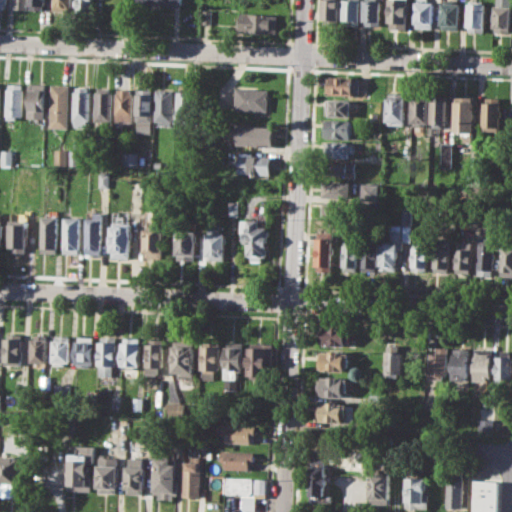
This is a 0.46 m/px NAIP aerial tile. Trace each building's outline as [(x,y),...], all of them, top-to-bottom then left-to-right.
[(14,0),(27,0),(27,8),(14,7),(14,0)] [(31,0),(44,0),(44,8),(31,8),(31,0)] [(53,0),(70,0),(70,11),(53,10),(53,0)] [(76,0),(92,0),(92,12),(76,11),(76,0)] [(324,0),(339,0),(339,19),(324,19),(324,0)] [(344,0),(361,0),(361,25),(344,24),(344,0)] [(366,0),(383,0),(382,26),(365,25),(366,0)] [(390,0),(409,0),(409,28),(389,27),(390,0)] [(417,0),(429,0),(429,1),(435,1),(434,28),(416,27),(417,0)] [(496,0),(511,0),(511,32),(495,32),(496,0)] [(444,2),(462,3),(461,29),(443,29),(444,2)] [(470,2),(489,3),(488,31),(469,31),(470,2)] [(202,9),(211,9),(210,25),(202,25),(202,9)] [(239,12),(277,14),(276,32),(238,31),(239,12)] [(328,76),(360,77),(360,90),(354,90),(354,95),(327,94),(328,76)] [(8,84),(23,84),(22,115),(16,115),(16,119),(6,118),(8,84)] [(28,84),(45,84),(44,117),(27,116),(28,84)] [(51,84),(69,85),(69,127),(50,127),(51,84)] [(74,86),(89,87),(88,126),(73,126),(74,86)] [(237,87),(272,89),(271,111),(236,110),(237,87)] [(95,88),(111,88),(110,120),(95,119),(95,88)] [(115,88),(132,89),(131,121),(114,121),(115,88)] [(136,89),(152,89),(151,120),(136,119),(136,89)] [(156,89),(172,90),(171,123),(155,123),(156,89)] [(175,90),(192,90),(191,123),(174,123),(175,90)] [(387,92),(407,93),(405,125),(385,124),(387,92)] [(413,94),(431,95),(430,123),(411,122),(413,94)] [(434,95),(451,96),(449,124),(444,123),(444,127),(432,127),(434,95)] [(457,96),(476,97),(475,142),(464,141),(464,137),(460,137),(461,131),(456,131),(457,96)] [(486,97),(503,98),(502,130),(485,129),(486,97)] [(327,99),(357,101),(357,116),(327,115),(327,99)] [(326,119),(354,120),(354,138),(326,137),(326,119)] [(238,125),(271,126),(271,146),(238,144),(238,125)] [(327,141),(353,142),(353,152),(348,152),(348,158),(327,157),(327,141)] [(443,143),(454,143),(453,166),(442,166),(443,143)] [(0,149),(11,150),(11,164),(0,164),(0,149)] [(54,149),(66,149),(66,165),(53,165),(54,149)] [(69,149),(79,150),(79,166),(69,165),(69,149)] [(122,152),(137,152),(136,167),(121,166),(122,152)] [(137,152),(136,167),(151,167),(151,152),(137,152)] [(239,154),(270,155),(269,175),(238,174),(239,154)] [(332,161),(356,162),(356,178),(349,178),(349,174),(331,174),(332,161)] [(101,172),(111,172),(111,187),(101,187),(101,172)] [(325,181),(358,182),(358,197),(324,196),(325,181)] [(364,184),(381,184),(381,201),(364,200),(364,184)] [(230,201),(240,201),(240,215),(229,215),(230,201)] [(338,217),(339,202),(322,201),(321,216),(338,217)] [(89,217),(95,217),(95,210),(103,210),(102,254),(88,253),(89,217)] [(43,215),(60,215),(59,252),(43,252),(43,215)] [(66,215),(81,216),(80,253),(65,253),(66,215)] [(242,218),(260,219),(259,226),(270,227),(269,261),(247,260),(248,242),(244,242),(244,228),(241,228),(242,218)] [(12,219),(28,220),(27,252),(11,251),(12,219)] [(114,223),(132,223),(131,258),(113,257),(114,223)] [(383,242),(390,242),(391,224),(402,224),(401,249),(398,249),(398,270),(382,269),(383,242)] [(146,226),(166,227),(165,258),(146,258),(146,226)] [(208,228),(220,228),(220,235),(226,235),(225,261),(207,260),(208,228)] [(178,230),(197,231),(196,260),(177,259),(178,230)] [(318,231),(333,231),(332,272),(317,271),(318,231)] [(480,237),(496,237),(495,275),(478,275),(480,237)] [(364,238),(379,239),(379,270),(363,270),(364,238)] [(343,239),(359,239),(359,270),(343,269),(343,239)] [(457,240),(473,240),(472,273),(456,273),(457,240)] [(436,242),(451,243),(450,273),(435,273),(436,242)] [(503,242),(511,242),(511,276),(502,276),(503,242)] [(406,246),(423,246),(422,271),(405,271),(406,246)] [(325,326),(350,327),(350,346),(320,346),(320,333),(325,333),(325,326)] [(6,333),(24,334),(23,366),(5,365),(6,333)] [(33,333),(49,334),(49,364),(32,363),(33,333)] [(56,335),(73,335),(72,364),(55,364),(56,335)] [(79,336),(97,336),(96,365),(78,364),(79,336)] [(102,336),(120,336),(120,366),(114,366),(114,375),(102,375),(102,336)] [(124,337),(142,337),(141,366),(138,366),(138,376),(126,376),(127,366),(123,366),(124,337)] [(149,343),(152,343),(152,339),(163,339),(162,342),(167,343),(166,367),(161,367),(161,375),(148,374),(149,343)] [(173,340),(196,341),(195,380),(180,380),(181,372),(172,372),(173,340)] [(204,341),(223,341),(222,370),(216,369),(216,381),(203,381),(204,341)] [(227,342),(244,342),(244,371),(237,371),(237,379),(226,378),(227,342)] [(249,346),(253,346),(253,342),(272,342),(272,363),(267,363),(266,378),(248,378),(249,346)] [(387,377),(388,350),(391,350),(391,344),(401,344),(401,350),(405,351),(404,373),(400,373),(400,377),(387,377)] [(431,353),(437,353),(437,347),(449,347),(448,380),(430,379),(431,353)] [(453,347),(471,347),(470,377),(466,376),(466,381),(452,381),(453,347)] [(475,348),(493,348),(492,383),(474,383),(475,348)] [(497,356),(501,356),(501,349),(511,350),(511,356),(511,381),(496,381),(497,356)] [(324,350),(351,351),(350,367),(346,367),(345,372),(323,371),(324,367),(319,367),(319,357),(324,357),(324,350)] [(324,376),(348,378),(348,381),(356,381),(356,389),(349,389),(348,393),(343,392),(343,397),(322,396),(322,392),(318,392),(318,385),(323,385),(324,376)] [(57,383),(72,383),(72,407),(56,407),(57,383)] [(372,393),(384,393),(384,406),(371,406),(372,393)] [(113,395),(121,395),(121,408),(113,408),(113,395)] [(135,397),(145,397),(145,411),(135,411),(135,397)] [(168,401),(186,402),(185,418),(167,418),(168,401)] [(322,402),(356,403),(356,421),(318,420),(319,407),(321,407),(322,402)] [(61,417),(78,418),(78,431),(60,431),(61,417)] [(479,418),(495,418),(494,432),(479,431),(479,418)] [(213,424),(256,425),(256,437),(251,436),(251,443),(227,442),(227,434),(213,434),(213,424)] [(71,453),(81,453),(81,444),(97,445),(97,462),(89,462),(89,474),(93,474),(93,490),(69,490),(71,453)] [(126,492),(128,465),(130,465),(131,447),(139,447),(139,457),(144,457),(143,465),(146,465),(145,493),(126,492)] [(313,448),(328,449),(326,493),(333,494),(333,503),(310,502),(313,448)] [(223,449),(258,451),(257,462),(250,462),(250,469),(226,468),(226,462),(222,462),(223,449)] [(2,455),(24,455),(23,484),(19,484),(18,494),(15,497),(5,497),(3,494),(3,483),(1,483),(2,455)] [(184,495),(185,461),(192,461),(192,455),(202,455),(200,496),(184,495)] [(101,456),(119,457),(119,492),(101,492),(101,487),(98,486),(98,464),(101,464),(101,456)] [(156,456),(178,456),(177,494),(173,493),(173,499),(159,499),(159,493),(155,493),(156,456)] [(450,463),(467,463),(466,508),(449,508),(450,463)] [(372,471),(393,472),(392,504),(371,503),(372,471)] [(225,476),(268,478),(267,495),(257,494),(256,510),(243,510),(244,494),(224,493),(225,476)] [(409,476),(429,476),(429,508),(408,507),(409,476)] [(475,511),(477,486),(482,486),(482,479),(494,479),(493,511),(475,511)]
